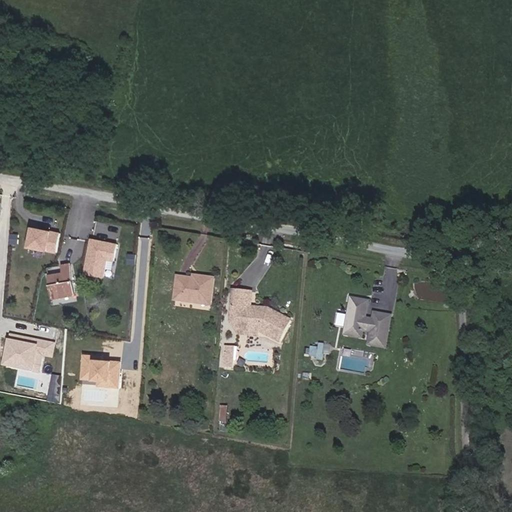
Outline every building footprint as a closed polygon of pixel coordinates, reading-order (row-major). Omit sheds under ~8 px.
[(50,229),(29,225),(25,246),(47,250),(50,229)] [(117,243),(90,238),(83,273),(104,277),(107,260),(114,261),(117,243)] [(63,264),(49,267),(50,273),(64,270),(63,264)] [(76,294),(71,264),(63,266),(65,273),(50,276),(54,298),(76,294)] [(211,305),(214,279),(202,277),(201,280),(194,279),(178,277),(175,300),(211,305)] [(293,321),(269,309),(252,307),(243,307),(244,292),(234,291),(231,321),(235,327),(259,329),(259,332),(263,333),(281,342),(293,321)] [(252,307),(253,293),(244,292),(243,307),(252,307)] [(367,308),(369,301),(352,298),(351,305),(367,308)] [(387,345),(391,319),(375,316),(374,320),(366,318),(367,308),(351,305),(346,332),(362,334),(363,329),(372,331),(370,342),(387,345)] [(259,332),(259,329),(235,327),(239,334),(258,336),(259,332)] [(56,343),(8,334),(2,366),(39,373),(42,357),(53,359),(56,343)] [(323,360),(324,345),(319,344),(319,347),(312,346),(311,356),(318,357),(317,359),(323,360)] [(233,368),(235,347),(225,346),(224,368),(233,368)] [(101,355),(82,354),(80,379),(97,380),(97,386),(119,387),(121,361),(111,360),(111,359),(101,358),(101,355)] [(23,390),(25,383),(18,381),(16,389),(23,390)] [(23,481),(23,472),(12,471),(12,481),(23,481)]
